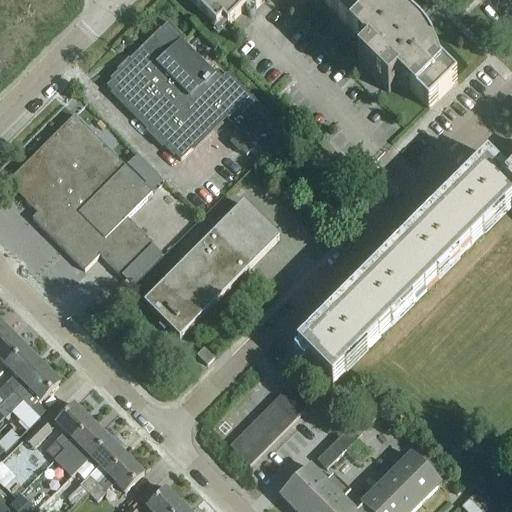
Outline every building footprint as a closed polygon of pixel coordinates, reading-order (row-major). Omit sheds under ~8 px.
[(0,60),(50,11),(38,0),(13,0),(0,13),(0,60)] [(358,65),(389,95),(401,84),(429,112),(457,83),(437,63),(436,61),(435,58),(433,54),(430,50),(428,46),(424,41),(422,38),(417,34),(415,31),(412,29),(409,26),(406,24),(401,21),(398,20),(395,18),(391,17),(373,0),(195,0),(192,4),(222,34),(251,6),(256,11),(267,0),(293,0),(303,10),(313,0),(317,0),(370,53),(358,65)] [(180,48),(185,43),(168,26),(162,33),(163,34),(107,90),(149,132),(151,130),(167,146),(165,148),(181,164),(226,119),(241,134),(231,144),(247,159),(277,129),(226,78),(223,81),(216,74),(211,79),(180,48)] [(33,222),(85,275),(100,259),(121,280),(153,248),(127,222),(153,197),(75,119),(7,187),(38,217),(33,222)] [(298,352),(333,387),(511,208),(511,181),(505,189),(483,168),(298,352)] [(145,307),(180,342),(279,243),(244,208),(145,307)] [(0,342),(8,334),(0,325),(0,342)] [(0,363),(6,370),(25,351),(8,334),(0,342),(0,363)] [(6,370),(24,387),(42,368),(25,351),(6,370)] [(197,359),(207,369),(214,362),(204,351),(197,359)] [(41,405),(60,386),(42,368),(24,387),(15,396),(5,406),(0,410),(0,417),(5,423),(12,416),(28,433),(40,422),(32,414),(38,408),(41,405)] [(0,401),(5,406),(15,396),(7,388),(0,394),(0,401)] [(286,393),(275,404),(295,424),(306,413),(286,393)] [(275,404),(264,415),(283,435),(295,424),(275,404)] [(369,429),(383,415),(372,404),(358,418),(369,429)] [(38,408),(32,414),(40,422),(46,416),(38,408)] [(46,456),(54,463),(92,425),(76,409),(57,427),(66,436),(46,456)] [(264,415),(252,427),(272,447),(283,435),(264,415)] [(24,443),(33,452),(52,434),(43,425),(24,443)] [(71,481),(90,461),(109,442),(92,425),(54,463),(63,473),(71,481)] [(318,464),(327,473),(365,436),(355,426),(318,464)] [(252,427),(241,438),(261,458),(272,447),(252,427)] [(11,434),(0,444),(0,450),(5,456),(19,442),(11,434)] [(261,458),(241,438),(230,449),(249,469),(261,458)] [(80,490),(89,498),(99,488),(108,479),(127,460),(109,442),(90,461),(100,471),(80,490)] [(326,486),(311,471),(281,500),(293,511),(417,511),(441,488),(433,480),(438,475),(429,467),(424,472),(411,459),(362,508),(364,510),(362,511),(351,511),(342,502),(350,495),(334,479),(326,486)] [(127,460),(108,479),(125,496),(144,477),(127,460)] [(5,461),(0,465),(0,480),(8,488),(20,476),(5,461)] [(511,482),(501,471),(470,502),(479,511),(487,511),(511,487),(511,482)] [(99,488),(89,498),(97,506),(107,496),(99,488)] [(181,511),(184,510),(167,493),(148,511),(181,511)] [(32,511),(20,499),(10,509),(12,511),(32,511)]
